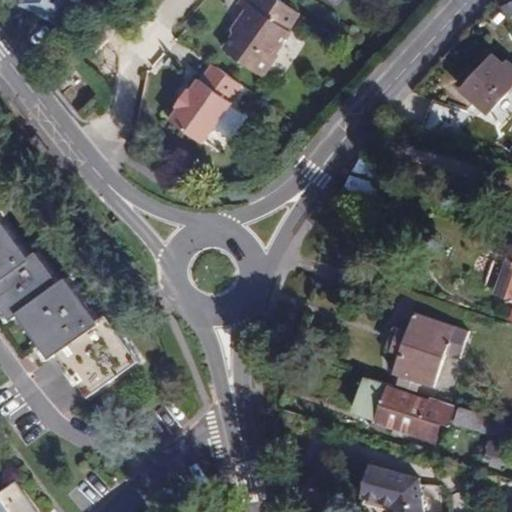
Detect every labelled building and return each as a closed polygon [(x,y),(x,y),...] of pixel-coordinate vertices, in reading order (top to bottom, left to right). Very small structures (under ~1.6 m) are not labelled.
[(29,0),(26,8),(55,23),(65,0),(74,0),(82,3),(83,0),(29,0)] [(242,23),(236,32),(224,48),(264,76),(280,54),(278,52),(293,32),(289,29),(301,13),(282,0),(253,0),(252,3),(247,9),(239,21),(242,23)] [(247,9),(252,3),(248,0),(241,0),(240,3),(247,9)] [(87,43),(96,51),(120,25),(110,17),(87,43)] [(232,30),(236,32),(242,23),(239,21),(232,30)] [(504,65),(494,55),(463,87),(504,127),(511,118),(511,91),(511,65),(508,61),(504,65)] [(232,100),(243,84),(214,64),(202,79),(200,78),(191,90),(189,88),(177,105),(179,106),(171,119),(204,143),(234,102),(232,100)] [(426,128),(459,139),(464,125),(487,133),(492,119),(435,100),(426,128)] [(390,164),(362,156),(352,173),(384,183),(390,164)] [(351,175),(343,192),(374,201),(379,183),(351,175)] [(42,257),(34,263),(3,219),(0,220),(0,306),(13,325),(20,320),(64,289),(42,257)] [(511,256),(499,295),(511,299),(511,256)] [(357,279),(330,270),(324,288),(352,296),(357,279)] [(114,325),(106,331),(73,283),(64,289),(20,320),(53,368),(64,361),(92,403),(144,369),(114,325)] [(396,373),(403,375),(424,382),(437,387),(449,355),(462,359),(472,331),(418,312),(411,331),(402,328),(394,350),(403,353),(396,373)] [(424,382),(403,375),(401,382),(422,390),(424,382)] [(450,425),(457,404),(433,397),(432,400),(391,387),(386,400),(367,393),(361,410),(381,417),(380,419),(438,439),(444,423),(450,425)] [(511,425),(506,424),(507,420),(464,407),(459,422),(494,432),(490,448),(492,448),(488,459),(494,461),(493,464),(506,468),(511,450),(511,425)] [(426,511),(422,478),(374,465),(365,497),(394,505),(394,511),(426,511)] [(38,511),(19,484),(0,496),(0,500),(7,511),(38,511)] [(353,511),(362,493),(328,498),(321,511),(353,511)]
